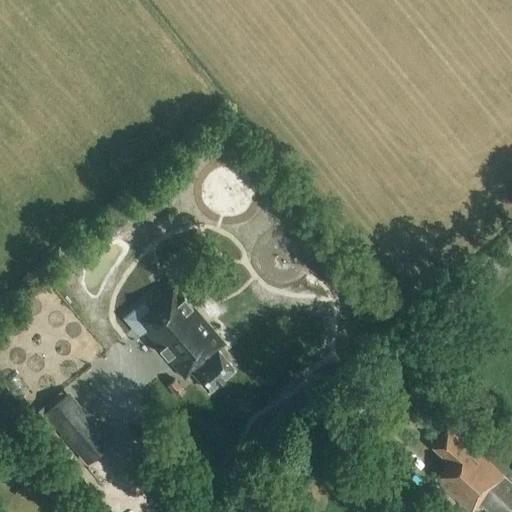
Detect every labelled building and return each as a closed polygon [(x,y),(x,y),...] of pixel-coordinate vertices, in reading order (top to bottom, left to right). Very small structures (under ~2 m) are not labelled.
[(181,160),(194,150),(188,142),(175,153),(181,160)] [(209,391),(235,368),(218,349),(225,343),(177,287),(164,299),(161,295),(148,306),(145,303),(128,318),(141,334),(145,331),(185,377),(193,371),(209,391)] [(166,385),(177,398),(185,391),(174,378),(166,385)] [(67,392),(41,414),(74,452),(99,430),(67,392)] [(511,511),(511,484),(450,428),(433,446),(449,461),(434,478),(471,511),(480,502),(490,511),(511,511)] [(0,462),(0,480),(9,469),(0,462)]
